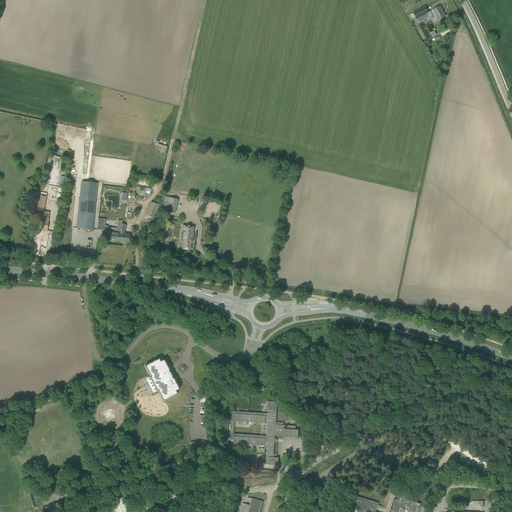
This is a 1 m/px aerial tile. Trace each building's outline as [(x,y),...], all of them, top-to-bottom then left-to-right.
[(413,13),(410,15),(412,19),(415,17),(418,23),(428,18),(427,15),(429,13),(429,12),(425,6),(413,13)] [(432,10),(429,12),(431,16),(433,19),(436,17),(438,20),(441,18),(445,16),(440,6),(435,9),(432,10)] [(40,194),(35,218),(39,219),(38,225),(38,230),(47,231),(47,226),(49,212),(43,211),(46,196),(40,194)] [(162,210),(175,213),(178,200),(165,197),(162,210)] [(148,214),(156,216),(159,201),(154,200),(154,203),(150,202),(148,214)] [(92,230),(94,209),(79,208),(76,228),(92,230)] [(105,239),(105,241),(120,242),(121,233),(120,233),(122,224),(122,221),(117,220),(116,229),(118,229),(117,233),(106,232),(105,239)] [(121,233),(120,242),(129,243),(129,238),(129,234),(124,234),(124,230),(125,230),(125,225),(122,224),(120,233),(121,233)] [(181,241),(183,241),(182,249),(190,250),(191,242),(190,242),(190,240),(192,240),(193,232),(192,232),(193,226),(183,225),(181,241)] [(163,401),(177,394),(176,391),(179,389),(173,379),(174,378),(170,369),(169,370),(163,359),(160,361),(159,359),(145,366),(150,377),(149,377),(156,391),(157,390),(163,401)] [(268,465),(278,465),(278,458),(276,458),(273,457),(274,453),(275,435),(282,436),(282,438),(298,439),(298,430),(295,430),(295,426),(276,425),(277,402),(275,402),(267,401),(267,411),(268,411),(267,414),(232,411),(231,421),(235,421),(266,424),(266,423),(267,423),(266,436),(231,434),(230,440),(233,440),(233,444),(265,446),(267,446),(266,464),(268,464),(268,465)] [(396,511),(397,511),(399,511),(400,508),(403,508),(403,506),(409,508),(408,511),(422,511),(424,507),(420,506),(420,504),(412,501),(413,497),(398,492),(396,497),(398,498),(398,500),(396,500),(396,501),(393,500),(391,505),(392,505),(394,506),(392,510),(390,509),(389,511),(396,511)] [(283,498),(284,501),(286,503),(290,502),(291,500),(291,496),(288,494),(285,495),(283,498)] [(375,511),(376,511),(378,503),(356,497),(356,499),(351,498),(350,502),(358,504),(358,505),(357,505),(356,505),(355,505),(354,506),(353,506),(352,507),(352,508),(351,509),(351,510),(351,511),(350,511),(375,511)] [(259,511),(263,502),(251,498),(249,505),(246,504),(243,511),(259,511)]
